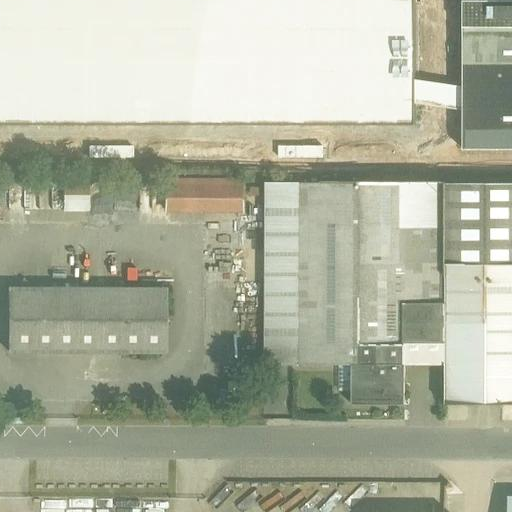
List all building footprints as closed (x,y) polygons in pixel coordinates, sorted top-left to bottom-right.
[(0,0),(0,126),(416,126),(415,0),(0,0)] [(511,0),(464,0),(464,28),(464,150),(511,149),(511,0)] [(65,181),(65,213),(91,213),(91,181),(65,181)] [(246,183),(198,183),(198,200),(246,201),(246,183)] [(301,183),(267,183),(267,365),(300,365),(301,183)] [(445,184),(301,183),(300,365),(353,366),(406,366),(406,365),(406,225),(445,225),(445,184)] [(511,183),(445,184),(445,225),(406,225),(406,365),(446,365),(446,405),(469,405),(511,404),(511,183)] [(167,290),(11,290),(11,352),(167,352),(167,290)] [(406,366),(353,366),(353,405),(406,405),(406,366)] [(469,405),(446,405),(446,421),(469,421),(469,405)]
